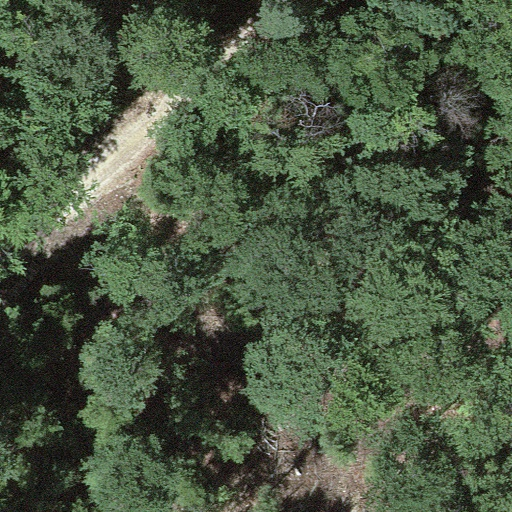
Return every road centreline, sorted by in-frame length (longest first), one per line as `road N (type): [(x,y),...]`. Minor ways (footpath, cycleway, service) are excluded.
road 1 (track): [(42,222),(243,361),(511,415)]
road 2 (track): [(0,259),(295,0)]
